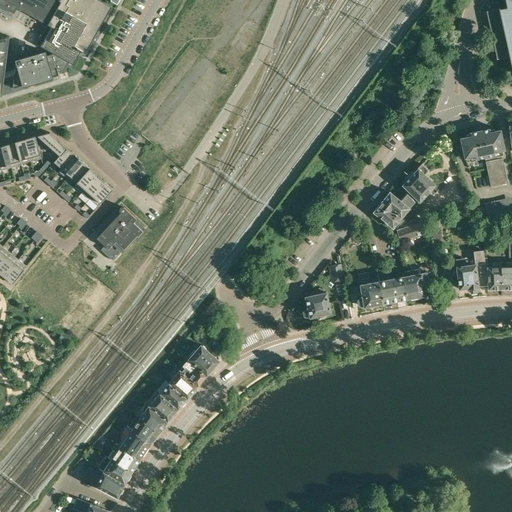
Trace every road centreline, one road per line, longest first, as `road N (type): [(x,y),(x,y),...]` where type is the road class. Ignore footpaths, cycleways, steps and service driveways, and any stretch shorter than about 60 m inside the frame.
road 1 (track): [(0,447),(181,211),(201,171),(197,153)]
road 2 (residential): [(460,112),(432,123),(405,148),(254,328)]
road 3 (tertiary): [(267,354),(415,320),(511,310)]
road 4 (tertiary): [(267,354),(202,402),(153,461),(127,511)]
road 5 (unclassified): [(66,103),(109,83),(157,0)]
